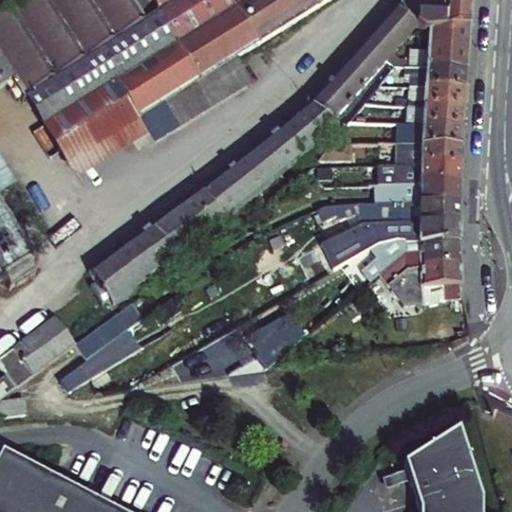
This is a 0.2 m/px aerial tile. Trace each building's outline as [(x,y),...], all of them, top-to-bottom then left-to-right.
[(27,0),(0,18),(0,94),(15,85),(26,103),(33,98),(162,19),(150,0),(27,0)] [(150,0),(162,19),(180,49),(237,14),(260,50),(342,0),(150,0)] [(430,26),(470,27),(471,0),(409,0),(405,5),(419,26),(430,26)] [(224,227),(342,130),(334,119),(384,64),(419,26),(405,5),(304,112),(108,260),(137,297),(226,230),(224,227)] [(175,52),(198,86),(226,70),(260,50),(237,14),(180,49),(175,52)] [(162,19),(33,98),(50,127),(115,89),(175,52),(180,49),(162,19)] [(466,75),(470,27),(430,26),(427,68),(413,68),(413,73),(427,74),(466,75)] [(115,89),(137,123),(198,86),(175,52),(115,89)] [(198,86),(211,106),(239,89),(226,70),(198,86)] [(425,92),(464,94),(466,75),(427,74),(426,86),(412,85),(411,91),(425,92)] [(198,86),(137,123),(145,136),(150,142),(211,106),(198,86)] [(71,162),(137,123),(115,89),(50,127),(71,162)] [(424,110),(463,112),(464,94),(425,92),(425,104),(410,103),(410,109),(424,110)] [(463,130),(463,112),(424,110),(423,123),(409,122),(408,127),(424,128),(463,130)] [(145,136),(137,123),(71,162),(80,177),(145,136)] [(408,148),(461,152),(463,130),(424,128),(423,144),(408,143),(408,148)] [(370,162),(371,145),(338,143),(326,160),(370,162)] [(396,168),(460,170),(461,152),(408,148),(396,147),(396,168)] [(0,164),(0,206),(19,195),(0,164)] [(421,188),(460,189),(460,170),(396,168),(384,168),(384,187),(421,188)] [(348,170),(339,170),(338,183),(348,183),(348,170)] [(421,207),(460,207),(460,189),(421,188),(421,202),(406,202),(406,207),(421,207)] [(420,227),(459,226),(460,207),(421,207),(421,221),(407,221),(407,226),(420,227)] [(0,281),(2,281),(8,291),(33,276),(27,265),(32,262),(0,211),(0,281)] [(407,246),(459,245),(459,226),(420,227),(420,241),(407,241),(407,246)] [(461,263),(459,245),(407,246),(404,246),(397,244),(382,257),(392,267),(405,257),(423,264),(461,263)] [(407,308),(460,303),(459,288),(463,287),(462,278),(461,263),(423,264),(405,257),(392,267),(379,277),(407,308)] [(137,297),(108,260),(89,274),(113,315),(137,297)] [(149,324),(136,307),(77,352),(75,353),(88,370),(127,340),(149,324)] [(77,352),(55,324),(0,367),(0,370),(9,382),(0,388),(0,408),(0,410),(75,353),(77,352)] [(272,373),(301,347),(288,333),(259,358),(272,373)] [(66,405),(140,358),(127,340),(88,370),(57,393),(66,405)] [(459,431),(404,466),(407,474),(411,484),(419,511),(480,511),(480,501),(459,431)] [(0,462),(0,511),(111,511),(4,456),(0,462)] [(411,484),(407,474),(383,482),(387,493),(411,484)]
